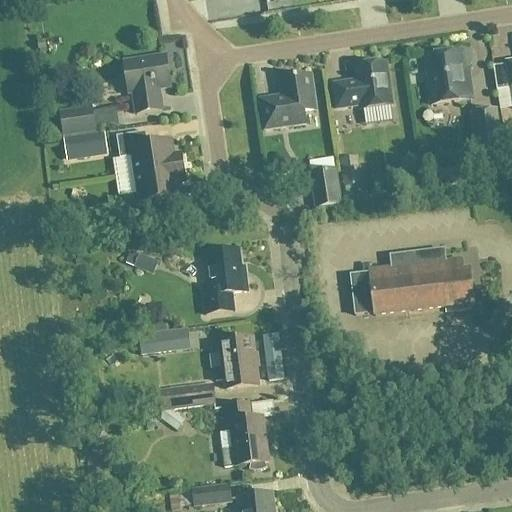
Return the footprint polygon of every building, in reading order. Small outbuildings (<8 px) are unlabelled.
[(462,54),(426,59),(430,90),(428,90),(430,107),(471,101),(468,81),(466,81),(462,54)] [(159,91),(171,89),(166,57),(124,64),(129,95),(133,95),(136,116),(162,112),(159,91)] [(361,111),(391,107),(385,65),(356,69),(357,83),(333,86),(336,110),(361,107),(361,111)] [(304,114),(316,112),(311,76),(280,81),(283,100),(277,101),(276,99),(260,101),(265,132),(306,126),(304,114)] [(95,134),(92,110),(60,114),(64,138),(95,134)] [(495,112),(472,115),(478,165),(502,162),(495,112)] [(136,177),(183,170),(181,156),(173,157),(171,143),(147,147),(145,133),(117,138),(120,160),(133,158),(136,177)] [(63,140),(67,163),(107,157),(104,134),(63,140)] [(362,186),(357,158),(339,161),(344,189),(362,186)] [(185,183),(183,170),(136,177),(139,195),(126,197),(129,219),(158,215),(156,202),(180,198),(178,184),(185,183)] [(335,171),(311,174),(317,209),(340,205),(335,171)] [(101,219),(103,230),(124,227),(122,215),(101,219)] [(207,256),(212,293),(203,294),(206,317),(234,314),(232,296),(248,294),(246,278),(242,278),(239,252),(207,256)] [(374,315),(375,318),(474,306),(469,272),(463,273),(461,262),(369,273),(370,275),(350,278),(355,318),(374,315)] [(150,337),(152,357),(172,355),(169,335),(150,337)] [(216,384),(224,383),(225,391),(258,387),(253,340),(219,344),(223,370),(214,371),(216,384)] [(151,414),(161,413),(170,412),(215,406),(213,386),(148,394),(151,414)] [(224,469),(250,466),(249,473),(255,474),(261,473),(267,470),(264,464),(268,464),(262,420),(251,421),(249,405),(223,409),(226,434),(232,433),(234,450),(222,452),(224,469)] [(170,412),(161,413),(163,423),(177,433),(185,422),(170,412)] [(229,488),(194,493),(168,496),(170,511),(180,511),(180,510),(196,508),(231,504),(229,488)] [(273,511),(272,496),(238,500),(239,511),(273,511)]
